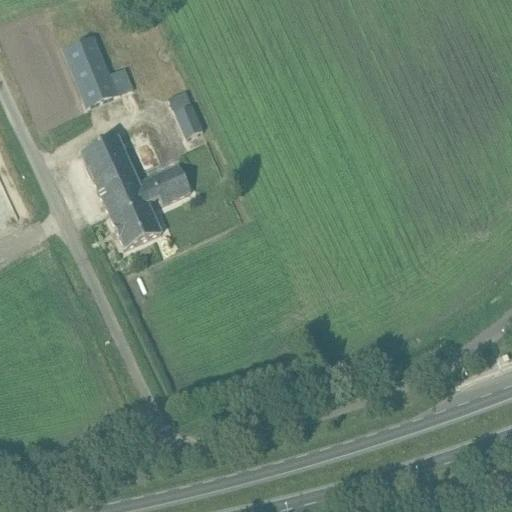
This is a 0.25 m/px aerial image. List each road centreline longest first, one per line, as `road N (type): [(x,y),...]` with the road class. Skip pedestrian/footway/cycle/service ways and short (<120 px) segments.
road 1 (primary): [(511,392),(213,488),(105,511)]
road 2 (unclassified): [(149,407),(0,87)]
road 3 (unclassified): [(511,318),(448,366),(402,388),(210,444)]
road 4 (primary): [(257,511),(511,434)]
